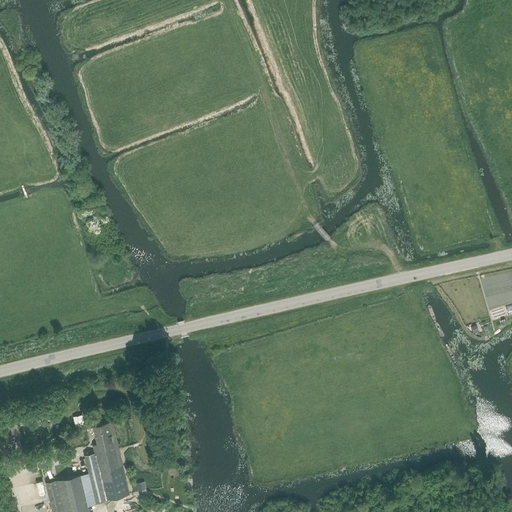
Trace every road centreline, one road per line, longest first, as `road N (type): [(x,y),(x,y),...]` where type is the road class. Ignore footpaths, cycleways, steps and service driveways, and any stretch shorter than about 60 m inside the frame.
road 1 (unclassified): [(511,255),(0,372)]
road 2 (track): [(228,0),(310,218),(348,253),(389,256),(400,279)]
